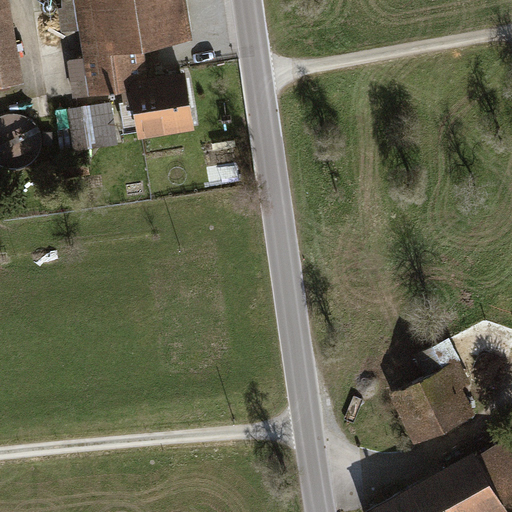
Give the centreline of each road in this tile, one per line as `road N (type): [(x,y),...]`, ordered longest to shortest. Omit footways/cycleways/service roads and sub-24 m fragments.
road 1 (tertiary): [(321,511),(259,76)]
road 2 (track): [(308,426),(0,453)]
road 3 (track): [(511,30),(259,76)]
road 4 (track): [(511,403),(459,438),(320,505)]
